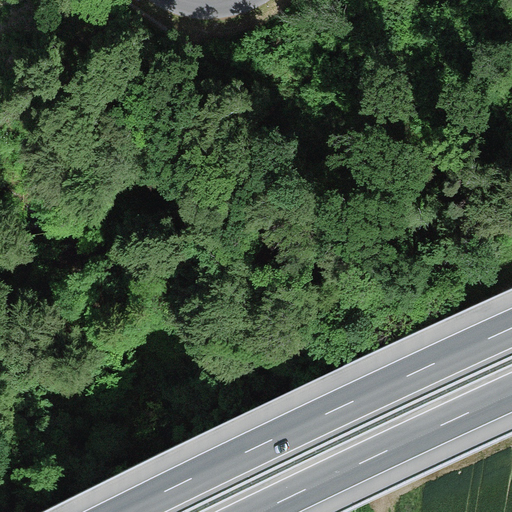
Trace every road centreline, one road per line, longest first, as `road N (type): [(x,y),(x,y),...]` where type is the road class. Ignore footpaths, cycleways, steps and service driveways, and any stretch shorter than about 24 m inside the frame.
road 1 (motorway): [(511,328),(123,511)]
road 2 (motorway): [(258,511),(511,392)]
